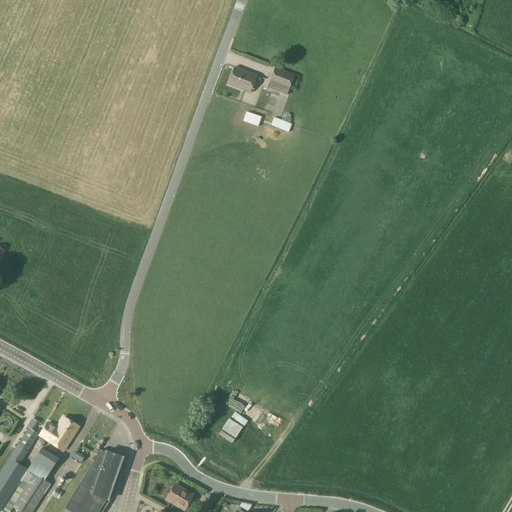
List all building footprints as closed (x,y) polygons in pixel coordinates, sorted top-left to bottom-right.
[(288,89),(294,75),(276,67),(270,82),(288,89)] [(250,93),(256,76),(234,68),(228,85),(250,93)] [(257,126),(259,120),(246,116),(244,121),(257,126)] [(288,131),(291,125),(274,118),(272,124),(288,131)] [(252,402),(244,419),(257,425),(265,408),(252,402)] [(65,450),(80,427),(65,417),(58,428),(49,423),(42,435),(50,440),(50,441),(65,450)] [(242,428),(229,419),(219,434),(232,443),(242,428)] [(22,482),(1,511),(10,511),(13,508),(18,511),(31,511),(49,485),(43,481),(57,459),(41,449),(27,471),(18,465),(37,435),(27,428),(8,459),(0,471),(0,510),(20,481),(22,482)] [(107,451),(102,449),(90,469),(65,508),(62,511),(99,511),(107,500),(109,501),(119,472),(118,472),(121,464),(122,465),(123,460),(122,459),(123,458),(122,456),(120,455),(121,455),(116,453),(116,454),(112,453),(112,452),(108,450),(107,451)] [(183,511),(192,497),(173,486),(164,501),(183,511)] [(56,489),(53,494),(58,498),(61,493),(56,489)]
